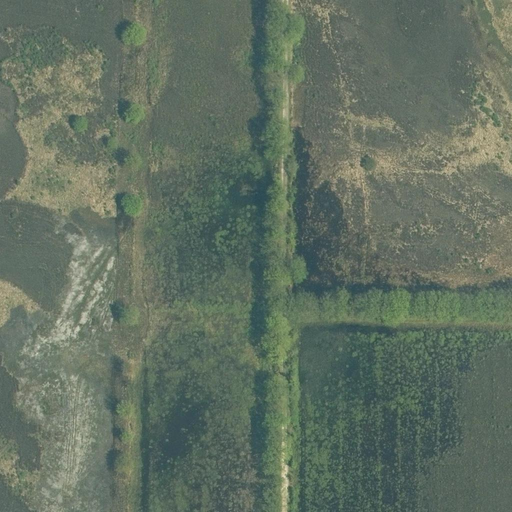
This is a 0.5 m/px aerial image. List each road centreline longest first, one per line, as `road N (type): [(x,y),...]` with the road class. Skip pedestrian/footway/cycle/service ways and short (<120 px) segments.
road 1 (track): [(286,0),(284,511)]
road 2 (track): [(285,309),(511,309)]
